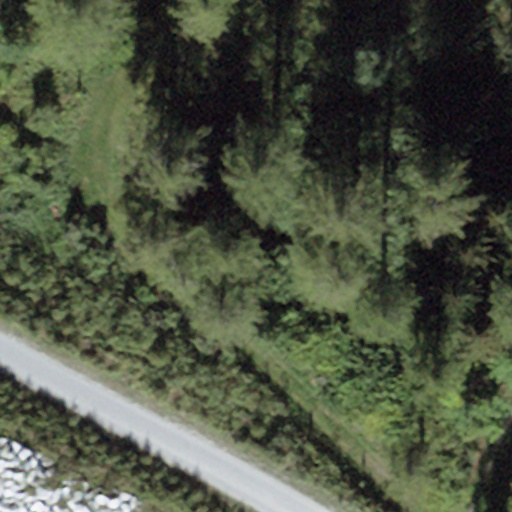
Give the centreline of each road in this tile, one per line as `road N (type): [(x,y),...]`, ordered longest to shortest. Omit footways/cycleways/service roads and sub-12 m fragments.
road 1 (track): [(151,0),(110,132),(114,196),(397,497),(399,511)]
road 2 (track): [(298,511),(0,362)]
